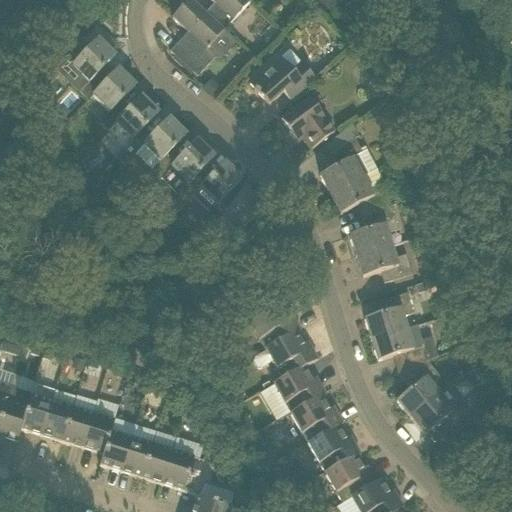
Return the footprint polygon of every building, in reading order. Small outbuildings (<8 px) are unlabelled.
[(197,78),(214,60),(222,60),(234,45),(234,41),(224,31),(206,14),(190,0),(189,0),(172,19),(188,34),(170,53),(197,78)] [(208,0),(214,5),(206,14),(224,31),(250,3),(247,0),(208,0)] [(330,12),(340,0),(326,0),(322,5),(330,12)] [(368,21),(375,24),(379,16),(372,13),(368,21)] [(96,29),(82,43),(89,50),(72,68),(89,84),(78,95),(87,103),(93,98),(92,98),(106,83),(97,75),(115,57),(105,47),(110,42),(96,29)] [(250,86),(268,107),(283,94),(291,104),(316,82),(300,64),(291,72),(280,59),(250,86)] [(324,66),(311,77),(316,82),(328,71),(324,66)] [(118,105),(135,87),(118,71),(106,83),(92,98),(93,98),(109,114),(98,124),(108,133),(126,113),(118,105)] [(394,88),(383,74),(368,84),(379,99),(390,91),(394,88)] [(124,167),(131,161),(135,156),(143,147),(149,141),(141,132),(158,114),(141,98),(126,113),(108,133),(124,149),(115,158),(124,167)] [(309,100),(281,121),(294,140),(301,134),(313,149),(334,134),(322,119),(323,118),(309,100)] [(169,155),(186,136),(169,120),(149,141),(143,147),(135,156),(151,171),(149,174),(158,183),(161,180),(171,169),(177,163),(169,155)] [(424,141),(423,134),(417,132),(412,136),(412,143),(418,145),(424,141)] [(355,141),(330,158),(336,168),(319,177),(330,197),(377,171),(365,149),(360,151),(355,141)] [(196,177),(214,159),(197,142),(177,163),(171,169),(161,180),(177,196),(186,205),(193,198),(199,192),(205,185),(196,177)] [(419,157),(426,166),(437,156),(430,147),(419,157)] [(224,199),(241,181),(225,164),(205,185),(199,192),(193,198),(209,213),(205,218),(200,222),(210,231),(222,219),(233,207),(224,199)] [(391,207),(379,186),(383,183),(377,171),(330,197),(340,216),(361,205),(366,218),(391,207)] [(106,184),(100,178),(95,178),(89,184),(97,192),(106,184)] [(111,196),(111,190),(106,186),(99,193),(106,201),(111,196)] [(247,226),(264,208),(248,192),(233,207),(222,219),(238,234),(228,245),(237,254),(256,234),(247,226)] [(186,205),(177,196),(153,221),(161,229),(186,205)] [(371,230),(349,237),(355,258),(391,247),(387,235),(398,232),(391,207),(366,218),(371,230)] [(355,258),(362,280),(380,274),(383,285),(412,277),(406,256),(395,260),(391,247),(355,258)] [(428,293),(425,285),(415,288),(418,296),(428,293)] [(382,315),(364,321),(371,342),(406,330),(403,319),(413,315),(407,295),(379,304),(382,315)] [(286,317),(278,304),(247,321),(265,351),(295,333),(300,332),(290,315),(286,317)] [(371,342),(377,363),(395,357),(399,376),(428,363),(417,327),(406,330),(371,342)] [(265,351),(265,352),(254,358),(253,362),(256,369),(261,370),(272,364),(282,380),(304,369),(317,361),(307,344),(303,347),(295,333),(265,351)] [(20,358),(24,343),(22,343),(8,338),(4,354),(20,358)] [(41,359),(44,349),(33,346),(30,355),(41,359)] [(54,354),(52,354),(45,352),(43,359),(52,361),(54,354)] [(82,373),(86,363),(75,359),(71,368),(82,373)] [(410,391),(396,403),(410,420),(439,396),(431,386),(440,379),(429,366),(428,363),(399,376),(410,391)] [(127,378),(129,372),(115,368),(113,374),(127,378)] [(311,382),(304,369),(282,380),(273,386),(290,415),(320,398),(326,396),(316,379),(311,382)] [(134,385),(128,383),(125,391),(131,393),(134,385)] [(34,385),(31,394),(30,397),(27,409),(20,431),(41,438),(55,392),(34,385)] [(30,397),(31,394),(11,388),(6,403),(0,422),(0,437),(17,443),(20,431),(27,409),(30,397)] [(410,420),(424,437),(438,425),(446,434),(469,415),(457,399),(448,388),(439,396),(410,420)] [(55,392),(41,438),(61,444),(76,398),(55,392)] [(82,451),(96,404),(76,398),(61,444),(82,451)] [(328,411),(320,398),(290,415),(307,445),(337,427),(338,428),(343,426),(333,409),(328,411)] [(82,451),(103,457),(110,434),(119,408),(97,401),(96,404),(82,451)] [(345,441),(338,428),(337,427),(307,445),(324,474),(354,457),(360,455),(350,438),(345,441)] [(103,457),(99,468),(120,475),(131,440),(110,434),(103,457)] [(141,481),(151,447),(131,440),(120,475),(141,481)] [(172,453),(151,447),(141,481),(162,487),(172,453)] [(194,460),(172,453),(162,487),(183,494),(189,475),(193,461),(194,460)] [(342,505),(351,500),(350,499),(376,483),(367,468),(362,471),(354,457),(324,474),(342,505)] [(195,463),(192,471),(201,473),(203,465),(195,463)] [(395,511),(398,511),(403,509),(393,492),(388,495),(380,481),(376,483),(350,499),(351,500),(357,511),(395,511)] [(292,492),(289,486),(282,485),(276,488),(282,497),(292,492)] [(229,511),(231,508),(197,498),(192,511),(229,511)]
